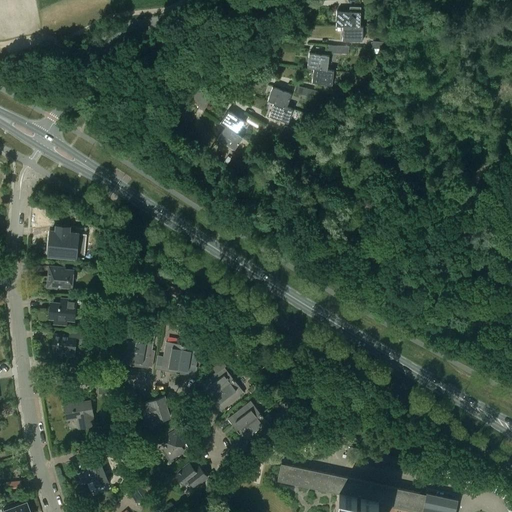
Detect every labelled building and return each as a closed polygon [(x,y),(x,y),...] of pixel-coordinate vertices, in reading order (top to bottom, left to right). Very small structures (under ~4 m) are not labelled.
[(335,9),(335,24),(342,24),(356,24),(359,24),(360,5),(349,5),(349,9),(335,9)] [(342,24),(342,38),(362,39),(362,24),(359,24),(356,24),(342,24)] [(337,46),(336,53),(348,54),(349,46),(337,46)] [(308,51),(307,66),(313,67),(313,66),(327,68),(329,54),(308,51)] [(313,67),(311,81),(332,83),(333,69),(327,68),(313,66),(313,67)] [(295,84),(293,91),(316,97),(318,90),(295,84)] [(272,85),(268,99),(274,101),(287,106),(287,105),(292,92),(272,85)] [(274,101),(269,114),(288,121),(293,107),(287,105),(287,106),(274,101)] [(237,133),(245,121),(228,110),(220,122),(225,126),(226,125),(237,133)] [(260,122),(256,127),(262,130),(265,125),(260,122)] [(285,124),(281,131),(300,141),(304,134),(285,124)] [(226,125),(225,126),(218,137),(235,149),(243,136),(237,133),(226,125)] [(249,162),(244,159),(240,165),(245,168),(249,162)] [(72,257),(74,233),(50,231),(50,232),(48,233),(48,237),(47,238),(46,254),(72,257)] [(50,277),(49,288),(57,288),(57,286),(72,288),(73,270),(65,269),(65,267),(49,266),(48,277),(50,277)] [(76,299),(68,298),(67,304),(51,302),(49,318),(54,318),(54,323),(66,325),(67,319),(74,320),(76,299)] [(83,343),(84,337),(54,334),(52,350),(66,352),(65,355),(74,356),(75,342),(83,343)] [(132,361),(137,336),(121,334),(116,362),(123,363),(123,360),(132,361)] [(137,336),(132,361),(142,363),(141,367),(148,368),(153,339),(137,336)] [(178,369),(182,344),(166,342),(161,370),(168,371),(169,368),(178,369)] [(198,347),(182,344),(178,369),(187,371),(186,375),(194,376),(198,347)] [(212,368),(215,373),(201,384),(205,390),(208,387),(214,395),(234,379),(224,367),(226,365),(222,361),(212,368)] [(244,392),(234,379),(214,395),(219,402),(216,404),(221,410),(244,392)] [(253,385),(247,389),(251,394),(256,389),(253,385)] [(169,416),(163,398),(142,405),(146,417),(150,416),(152,422),(169,416)] [(64,405),(67,420),(77,418),(79,428),(94,425),(92,415),(93,415),(90,400),(64,405)] [(241,430),(261,414),(251,401),(228,419),(232,425),(235,422),(241,430)] [(271,427),(261,414),(241,430),(246,437),(243,439),(248,445),(271,427)] [(180,445),(185,442),(178,429),(164,437),(166,441),(163,443),(167,451),(165,451),(170,459),(178,455),(178,453),(183,450),(180,445)] [(355,448),(348,446),(346,458),(352,460),(355,448)] [(361,449),(355,448),(352,460),(359,461),(361,449)] [(368,450),(361,449),(359,461),(365,462),(368,450)] [(374,452),(368,450),(365,462),(372,464),(374,452)] [(381,453),(374,452),(372,464),(379,465),(381,453)] [(388,455),(381,453),(379,465),(385,466),(388,455)] [(394,456),(388,455),(385,466),(392,468),(394,456)] [(108,482),(99,460),(98,460),(97,456),(91,458),(92,462),(86,465),(88,468),(77,472),(82,485),(87,483),(90,492),(97,489),(96,487),(108,482)] [(401,457),(394,456),(392,468),(398,469),(401,457)] [(407,459),(401,457),(398,469),(405,471),(407,459)] [(414,460),(407,459),(405,471),(411,472),(414,460)] [(421,462),(414,460),(411,472),(418,473),(421,462)] [(453,511),(456,500),(281,462),(277,480),(339,493),(334,511),(453,511)] [(427,463),(421,462),(418,473),(425,475),(427,463)] [(207,477),(198,466),(192,471),(187,465),(176,474),(185,485),(191,480),(196,486),(207,477)] [(21,481),(9,482),(10,492),(22,491),(21,481)] [(146,494),(143,489),(135,495),(138,499),(146,494)] [(29,511),(26,502),(19,505),(18,502),(3,508),(4,511),(29,511)]
